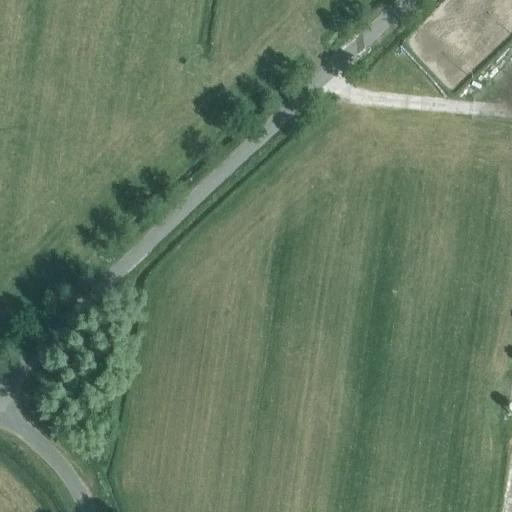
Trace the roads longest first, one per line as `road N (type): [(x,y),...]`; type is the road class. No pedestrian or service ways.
road 1 (unclassified): [(0,390),(412,0)]
road 2 (unclassified): [(88,511),(73,484),(0,408)]
